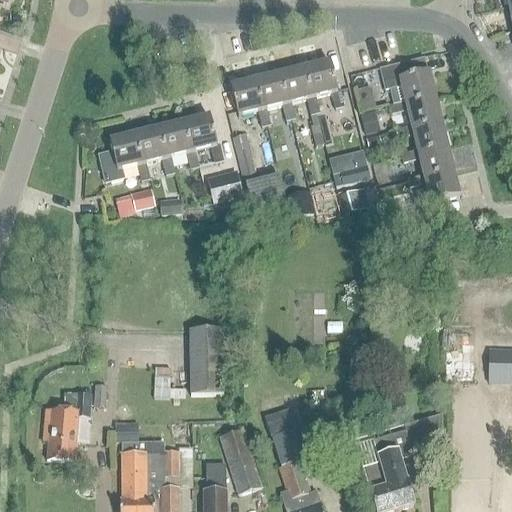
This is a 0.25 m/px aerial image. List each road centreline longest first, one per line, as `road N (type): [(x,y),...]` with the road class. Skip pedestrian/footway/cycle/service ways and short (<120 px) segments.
road 1 (residential): [(447,26),(68,4)]
road 2 (residential): [(0,209),(68,4)]
